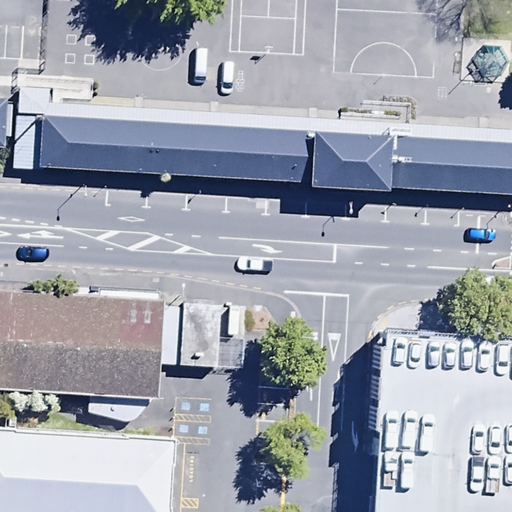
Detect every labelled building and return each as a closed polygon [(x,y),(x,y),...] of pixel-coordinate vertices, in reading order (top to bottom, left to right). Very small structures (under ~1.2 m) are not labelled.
[(13,95),(0,94),(0,141),(10,142),(13,95)] [(511,149),(35,124),(32,178),(511,204),(511,149)] [(157,292),(0,281),(0,385),(149,396),(157,292)] [(178,315),(175,373),(216,375),(219,318),(209,317),(210,306),(191,305),(190,316),(178,315)] [(511,511),(511,336),(379,328),(366,511),(511,511)] [(179,511),(183,436),(0,426),(0,511),(179,511)]
